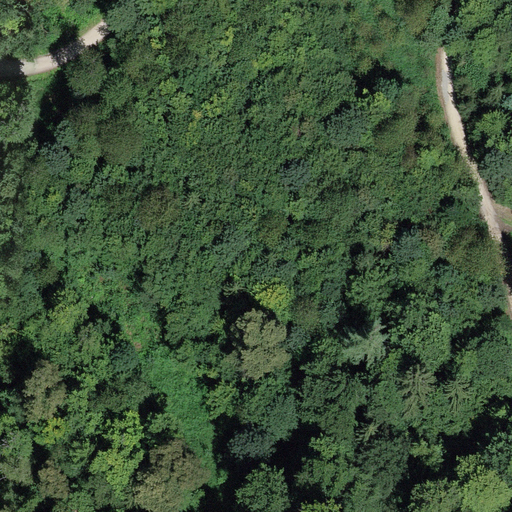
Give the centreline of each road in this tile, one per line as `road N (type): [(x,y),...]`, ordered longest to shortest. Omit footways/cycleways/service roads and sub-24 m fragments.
road 1 (track): [(461,0),(443,60),(463,151),(511,294)]
road 2 (track): [(0,65),(52,61),(130,0)]
